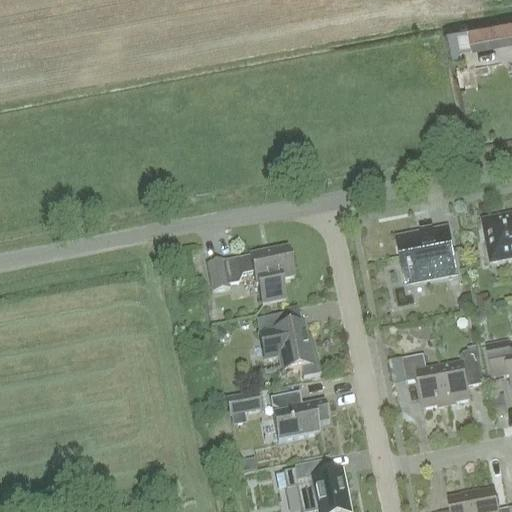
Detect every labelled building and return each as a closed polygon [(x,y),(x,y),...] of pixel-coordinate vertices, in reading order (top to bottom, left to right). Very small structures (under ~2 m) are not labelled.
[(511,20),(497,23),(500,42),(511,39),(511,20)] [(511,219),(484,225),(491,264),(511,260),(511,219)] [(463,250),(451,252),(447,233),(397,242),(402,266),(407,265),(411,286),(456,277),(453,266),(465,263),(463,250)] [(250,260),(223,265),(223,264),(207,267),(212,294),(229,291),(228,288),(237,286),(240,273),(252,271),(255,288),(258,287),(262,307),(287,302),(283,282),(293,280),(287,251),(249,258),(250,260)] [(288,330),(285,317),(256,323),(259,336),(261,336),(266,360),(269,359),(270,362),(279,360),(282,374),(302,370),(304,379),(321,376),(310,337),(305,338),(302,327),(288,330)] [(511,394),(511,355),(510,356),(508,345),(485,350),(492,384),(509,380),(511,395),(511,394)] [(439,370),(446,408),(469,403),(467,391),(483,388),(476,353),(462,356),(459,361),(460,366),(439,370)] [(446,408),(439,370),(426,373),(423,358),(401,362),(406,386),(418,384),(423,412),(446,408)] [(261,414),(257,394),(225,401),(231,426),(245,423),(244,417),(261,414)] [(316,427),(327,424),(323,405),(301,409),(299,396),(270,402),(271,411),(280,416),(272,418),(278,444),(318,436),(316,427)] [(294,470),(294,472),(284,475),(287,492),(298,490),(302,511),(348,511),(340,474),(326,477),(323,464),(294,470)] [(509,511),(504,511),(497,511),(493,493),(470,497),(473,511),(509,511)] [(473,511),(470,497),(447,502),(449,511),(473,511)]
